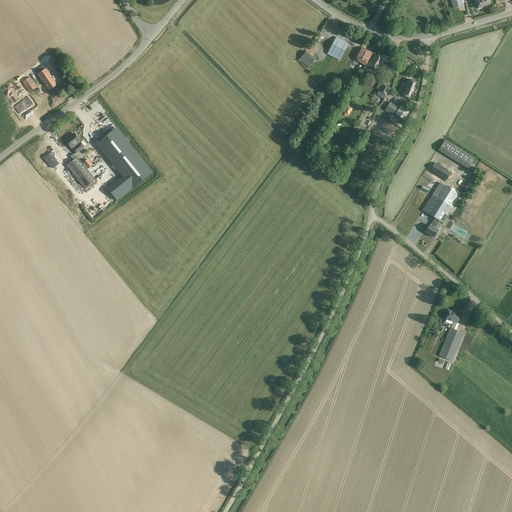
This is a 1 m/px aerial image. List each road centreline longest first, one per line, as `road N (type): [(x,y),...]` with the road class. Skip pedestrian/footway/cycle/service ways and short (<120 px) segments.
road 1 (unclassified): [(224,511),(344,291),(370,214)]
road 2 (secondary): [(0,158),(152,36)]
road 3 (unclassified): [(370,214),(424,93),(429,36)]
road 4 (unclassified): [(511,328),(370,214)]
